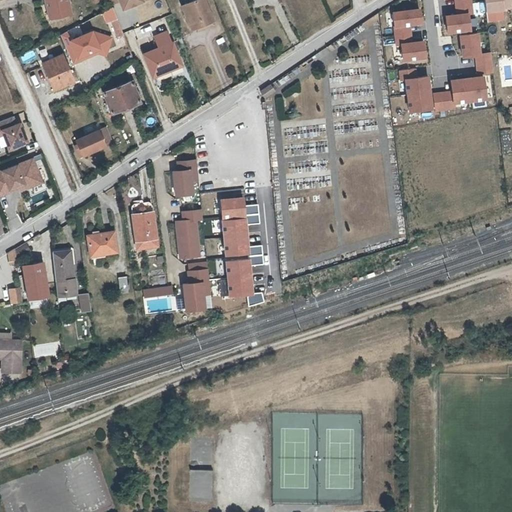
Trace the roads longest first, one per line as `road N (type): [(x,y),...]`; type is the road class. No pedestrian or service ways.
road 1 (track): [(0,455),(172,383),(511,267)]
road 2 (residential): [(262,79),(0,247)]
road 3 (residential): [(387,0),(262,79)]
road 4 (unknown): [(174,135),(126,18)]
